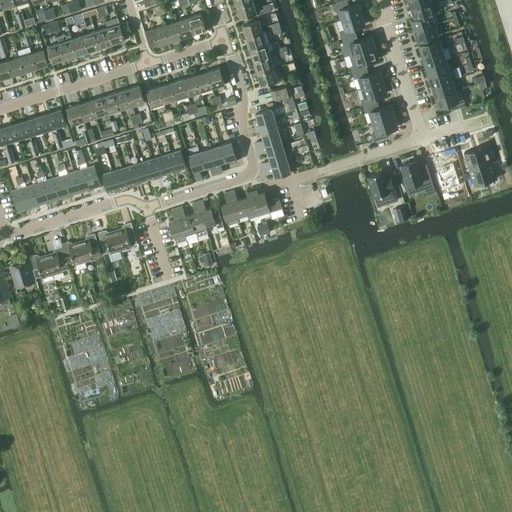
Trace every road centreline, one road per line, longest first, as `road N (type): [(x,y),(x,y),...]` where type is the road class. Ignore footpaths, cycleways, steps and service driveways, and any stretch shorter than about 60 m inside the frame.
road 1 (residential): [(383,0),(421,137),(275,185),(250,172)]
road 2 (residential): [(250,172),(147,207),(127,198),(6,234)]
road 3 (residential): [(148,62),(0,109)]
road 4 (residential): [(250,172),(242,93),(224,38)]
